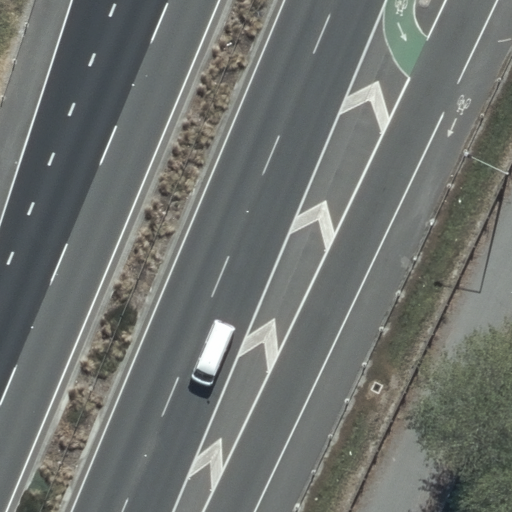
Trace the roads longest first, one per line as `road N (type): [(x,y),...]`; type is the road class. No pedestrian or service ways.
road 1 (trunk): [(471,0),(230,511)]
road 2 (trunk): [(338,0),(129,511)]
road 3 (trunk): [(0,411),(104,156)]
road 4 (trunk): [(104,156),(170,0)]
road 5 (trunk): [(104,156),(132,0)]
